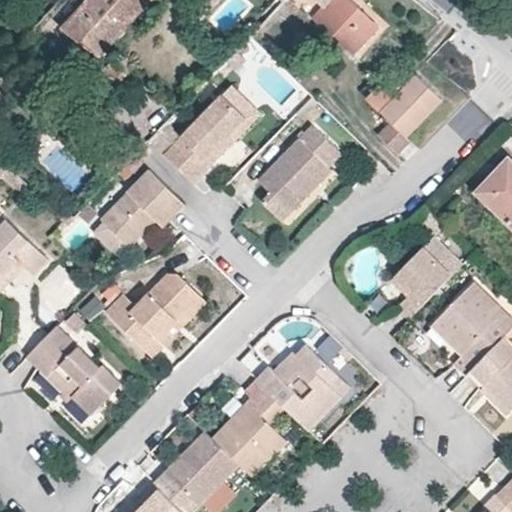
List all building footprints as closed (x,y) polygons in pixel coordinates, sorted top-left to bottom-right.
[(100,57),(152,0),(87,0),(62,28),(100,57)] [(208,12),(219,0),(205,0),(201,5),(208,12)] [(318,0),(325,6),(314,18),(355,55),(380,26),(350,0),(318,0)] [(248,60),(239,52),(228,63),(234,69),(236,72),(248,60)] [(127,75),(111,63),(104,73),(121,85),(127,75)] [(234,69),(228,63),(220,71),(226,77),(234,69)] [(406,137),(443,99),(418,75),(381,112),(391,121),(406,137)] [(144,87),(136,81),(133,86),(141,92),(144,87)] [(397,92),(385,81),(368,100),(380,111),(397,92)] [(262,113),(233,84),(223,94),(249,119),(208,161),(212,166),(262,113)] [(249,119),(223,94),(165,155),(194,184),(212,166),(208,161),(249,119)] [(398,154),(411,141),(406,137),(391,121),(378,135),(398,154)] [(341,153),(313,125),(259,180),(271,192),(262,201),(282,222),(314,189),(310,184),(329,166),(341,153)] [(173,143),(162,131),(151,142),(163,153),(173,143)] [(380,161),(362,144),(356,150),(374,167),(380,161)] [(152,170),(137,156),(127,167),(141,180),(151,170),(152,170)] [(511,158),(510,156),(476,191),(511,225),(511,158)] [(333,170),(329,166),(310,184),(314,189),(333,170)] [(32,190),(10,168),(4,175),(26,196),(32,190)] [(186,204),(151,170),(102,220),(132,246),(151,226),(157,220),(161,223),(164,227),(171,220),(186,204)] [(90,215),(85,210),(78,216),(84,221),(90,215)] [(69,227),(76,219),(69,212),(62,219),(69,227)] [(50,260),(8,219),(0,227),(0,293),(11,282),(7,277),(21,263),(25,268),(34,276),(50,260)] [(132,246),(102,220),(99,230),(96,235),(115,252),(132,246)] [(161,223),(157,220),(151,226),(155,229),(161,223)] [(436,235),(425,247),(454,275),(465,263),(436,235)] [(454,275),(425,247),(395,276),(424,305),(454,275)] [(25,268),(21,263),(7,277),(11,282),(25,268)] [(168,333),(174,338),(208,302),(178,273),(167,273),(137,305),(124,293),(120,297),(115,292),(104,303),(109,308),(106,311),(154,359),(166,345),(162,341),(168,333)] [(424,305),(395,276),(391,280),(407,297),(396,308),(409,321),(424,305)] [(511,329),(511,318),(475,281),(442,315),(469,342),(459,352),(474,368),(511,329)] [(469,342),(442,315),(431,326),(459,352),(469,342)] [(101,367),(58,325),(27,357),(63,392),(61,396),(68,402),(73,396),(91,415),(124,383),(104,365),(101,367)] [(174,338),(168,333),(162,341),(166,345),(174,338)] [(511,345),(504,338),(474,368),(470,371),(484,384),(487,380),(511,405),(511,345)] [(311,348),(307,344),(297,354),(301,359),(311,348)] [(340,375),(311,348),(301,359),(297,354),(293,352),(275,371),(270,366),(257,379),(268,390),(287,408),(309,430),(343,397),(330,385),(340,375)] [(511,411),(511,405),(487,380),(484,384),(511,412),(511,411)] [(287,408),(268,390),(257,402),(275,419),(287,408)] [(271,424),(253,406),(248,402),(212,437),(241,464),(253,477),(289,441),(271,424)] [(275,419),(257,402),(253,406),(271,424),(275,419)] [(209,434),(205,430),(154,482),(155,483),(158,486),(209,434)] [(212,437),(209,434),(158,486),(161,488),(184,511),(194,511),(241,464),(212,437)] [(511,477),(496,494),(511,509),(511,477)] [(158,486),(155,483),(127,511),(128,511),(136,511),(161,488),(158,486)] [(184,511),(161,488),(136,511),(184,511)] [(511,511),(511,509),(496,494),(484,507),(486,508),(482,511),(511,511)]
